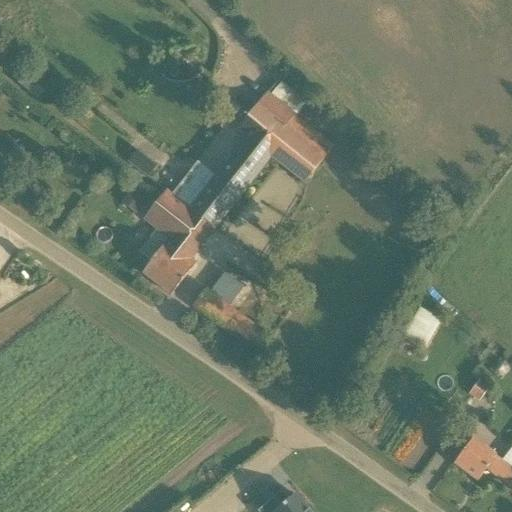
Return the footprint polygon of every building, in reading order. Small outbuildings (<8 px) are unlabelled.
[(303,183),(335,141),(268,89),(236,132),(245,138),(190,210),(165,190),(143,218),(169,239),(142,274),(171,296),(195,265),(188,260),(268,156),(303,183)] [(136,150),(126,162),(147,179),(157,167),(136,150)] [(131,190),(122,203),(136,214),(146,201),(131,190)] [(255,353),(268,335),(205,290),(192,308),(255,353)] [(480,381),(469,395),(480,403),(490,388),(480,381)] [(511,490),(511,467),(474,438),(453,465),(477,482),(486,470),(511,490)] [(308,511),(295,496),(280,509),(273,499),(257,511),(308,511)]
